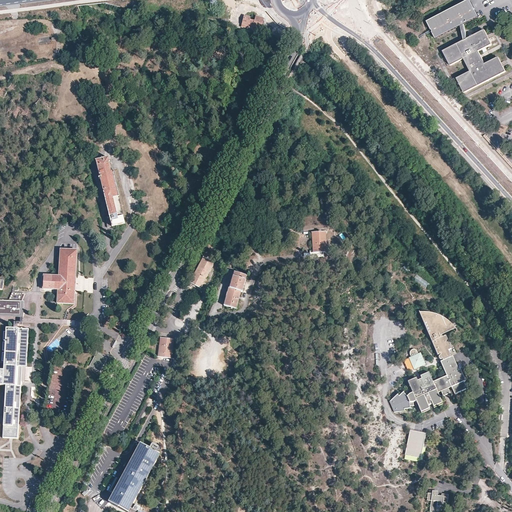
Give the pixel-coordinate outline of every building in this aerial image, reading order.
[(469,0),(428,21),(437,38),(462,25),(465,23),(480,16),(471,0),(469,0)] [(248,27),(252,29),(253,27),(261,29),(264,19),(256,16),(255,21),(250,20),(251,17),(244,16),(242,27),(248,29),(248,27)] [(465,40),(444,51),(451,65),(464,58),(471,71),(458,78),(464,92),(506,72),(499,58),(485,64),(479,51),(492,44),(485,30),(469,39),(465,40)] [(97,162),(110,218),(113,228),(126,224),(110,159),(97,162)] [(311,252),(312,257),(326,256),(325,251),(329,251),(327,231),(322,231),(322,230),(320,230),(320,231),(313,232),(313,240),(315,240),(316,252),(311,252)] [(75,284),(77,251),(61,250),(59,277),(44,276),(43,289),(58,290),(57,303),(74,304),(75,284)] [(214,263),(203,257),(190,283),(204,291),(208,285),(204,282),(214,263)] [(243,293),(248,276),(234,272),(229,289),(228,288),(223,305),(236,309),(241,292),(243,293)] [(0,315),(21,316),(22,302),(25,294),(12,293),(9,301),(0,300),(0,315)] [(431,402),(432,403),(433,406),(442,402),(438,393),(442,391),(449,388),(452,387),(455,394),(460,392),(467,389),(459,370),(453,357),(452,357),(449,351),(452,349),(446,336),(443,337),(443,335),(456,329),(452,325),(449,322),(445,319),(441,317),(437,315),(431,313),(426,313),(420,313),(438,355),(441,354),(441,355),(440,356),(440,357),(440,358),(441,359),(442,359),(443,359),(444,361),(441,362),(447,376),(434,382),(429,372),(420,376),(422,378),(418,380),(416,377),(408,381),(413,392),(410,393),(408,391),(405,393),(404,392),(399,395),(397,394),(390,400),(394,411),(404,410),(404,408),(410,407),(410,405),(413,405),(413,402),(416,400),(421,411),(429,408),(428,405),(427,403),(431,402)] [(15,441),(18,389),(17,388),(18,369),(20,369),(24,369),(27,332),(4,331),(4,335),(2,335),(1,343),(3,343),(3,346),(1,346),(0,353),(3,354),(3,356),(0,356),(0,364),(2,364),(2,372),(0,372),(0,387),(3,388),(0,437),(0,440),(11,441),(15,441)] [(159,358),(170,359),(173,340),(162,338),(160,350),(159,350),(158,354),(160,355),(159,358)] [(426,364),(421,353),(418,353),(417,352),(417,351),(416,350),(415,349),(414,349),(413,349),(412,349),(411,350),(411,351),(410,352),(410,353),(411,355),(412,356),(409,357),(414,369),(426,364)] [(100,371),(107,359),(96,354),(90,366),(100,371)] [(138,424),(149,404),(146,403),(135,423),(138,424)] [(420,458),(426,433),(410,430),(405,455),(420,458)] [(137,511),(132,509),(134,505),(136,506),(150,479),(148,478),(161,455),(141,444),(110,503),(126,511),(137,511)] [(433,493),(428,492),(427,500),(431,500),(430,511),(433,511),(436,511),(437,511),(441,511),(442,503),(448,503),(449,495),(442,494),(441,498),(438,498),(438,491),(433,491),(433,493)]
